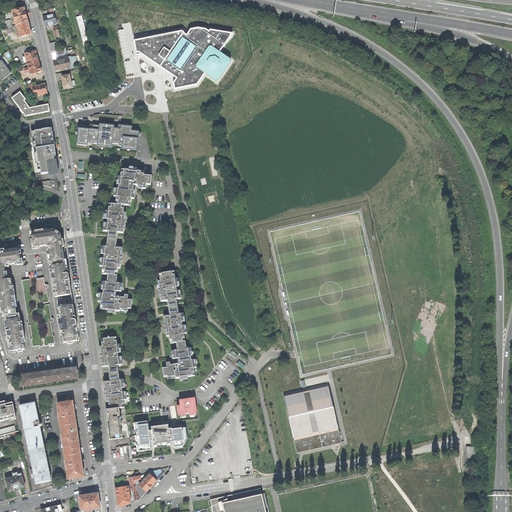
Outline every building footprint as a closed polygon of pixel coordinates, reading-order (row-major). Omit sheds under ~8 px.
[(24,7),(12,10),(16,25),(27,22),(26,15),(24,7)] [(45,26),(56,23),(54,14),(51,15),(50,14),(47,14),(47,16),(43,17),(44,21),(45,26)] [(84,45),(89,44),(84,16),(78,17),(84,45)] [(11,26),(10,19),(3,21),(5,28),(11,26)] [(29,29),(27,22),(16,25),(20,37),(31,34),(29,29)] [(182,31),(134,41),(137,53),(138,53),(163,69),(177,79),(173,84),(175,90),(197,85),(205,73),(216,80),(230,61),(219,52),(232,34),(210,30),(209,32),(205,30),(198,28),(190,30),(186,35),(182,31)] [(51,51),(57,50),(58,50),(57,42),(49,43),(51,51)] [(36,54),(35,50),(30,52),(30,50),(25,51),(26,53),(25,54),(28,64),(38,61),(36,54)] [(54,66),(56,71),(72,67),(73,66),(71,58),(69,57),(53,61),(54,66)] [(0,76),(2,80),(11,73),(1,60),(0,61),(0,76)] [(40,66),(38,61),(28,64),(31,74),(33,74),(33,75),(37,74),(37,72),(41,71),(40,66)] [(63,81),(64,89),(72,87),(69,75),(61,76),(63,81)] [(32,84),(31,84),(28,85),(30,92),(37,91),(38,95),(47,93),(46,89),(45,84),(33,86),(32,84)] [(49,111),(48,104),(29,108),(24,101),(25,100),(19,91),(10,98),(25,116),(49,111)] [(90,125),(79,124),(77,145),(84,145),(84,144),(91,144),(91,143),(98,144),(98,142),(115,144),(115,146),(130,147),(130,145),(137,146),(139,132),(132,131),(132,127),(121,126),(120,131),(119,131),(118,130),(118,129),(107,127),(107,126),(93,125),(92,129),(91,128),(89,128),(90,125)] [(35,178),(58,174),(51,128),(29,132),(35,178)] [(108,231),(107,235),(116,236),(117,232),(123,233),(124,229),(122,229),(122,225),(125,225),(125,220),(123,220),(123,218),(123,216),(125,216),(125,213),(123,212),(123,208),(121,208),(122,205),(128,206),(129,202),(131,202),(131,198),(133,198),(134,194),(133,194),(133,189),(133,184),(137,185),(137,186),(142,187),(142,188),(146,189),(146,184),(151,184),(151,175),(144,175),(144,173),(140,173),(141,171),(136,170),(136,168),(133,168),(133,170),(128,169),(128,170),(123,169),(123,173),(120,172),(120,177),(118,177),(117,180),(119,180),(118,189),(116,188),(115,193),(114,193),(113,196),(116,197),(115,201),(118,201),(117,204),(111,204),(110,207),(108,207),(108,211),(105,211),(105,214),(106,215),(106,219),(107,219),(107,223),(105,223),(105,227),(104,227),(103,231),(108,231)] [(28,219),(21,220),(22,227),(29,226),(28,219)] [(43,231),(35,232),(35,234),(31,234),(34,248),(48,245),(50,262),(64,260),(63,251),(62,247),(64,247),(63,240),(61,240),(61,239),(61,236),(58,236),(58,234),(59,233),(57,231),(55,233),(53,233),(53,231),(43,232),(43,231)] [(112,313),(115,313),(116,311),(120,311),(120,308),(128,309),(128,308),(131,308),(132,299),(128,299),(128,294),(125,294),(124,297),(116,296),(116,293),(116,291),(120,291),(120,287),(121,287),(122,283),(116,283),(117,275),(115,275),(115,271),(117,272),(118,268),(120,268),(120,264),(118,264),(119,262),(119,260),(121,260),(121,255),(119,255),(119,251),(121,251),(122,248),(115,247),(116,239),(107,238),(106,246),(102,246),(101,250),(103,250),(102,254),(104,254),(103,258),(102,258),(101,263),(100,262),(100,266),(102,266),(102,270),(104,270),(103,274),(107,274),(107,282),(102,281),(102,285),(103,285),(103,294),(100,294),(100,298),(98,298),(98,302),(101,302),(100,306),(102,306),(102,310),(107,310),(107,311),(112,311),(112,313)] [(0,281),(6,281),(4,266),(21,264),(19,250),(5,252),(4,250),(0,251),(0,281)] [(66,271),(64,260),(50,262),(52,273),(51,274),(53,286),(54,286),(54,287),(68,285),(68,284),(70,283),(69,280),(68,271),(66,271)] [(167,300),(168,304),(177,303),(176,299),(181,298),(180,295),(179,295),(178,291),(177,291),(176,287),(177,287),(177,282),(178,282),(178,278),(175,279),(175,274),(173,275),(172,271),(161,273),(162,276),(160,277),(160,281),(158,281),(159,285),(160,285),(161,287),(161,289),(159,289),(159,294),(162,293),(163,297),(160,298),(161,301),(167,300)] [(2,317),(6,317),(16,315),(14,304),(16,304),(14,291),(13,291),(11,280),(6,281),(0,281),(0,306),(1,306),(2,317)] [(39,348),(43,347),(42,338),(39,339),(37,322),(35,322),(29,281),(23,281),(29,323),(30,323),(33,340),(32,340),(33,347),(39,346),(39,348)] [(70,295),(68,285),(54,287),(56,297),(70,295)] [(43,304),(49,303),(46,289),(45,289),(40,290),(43,304)] [(62,331),(64,343),(77,341),(75,326),(76,326),(76,321),(75,317),(73,318),(72,308),(71,305),(58,308),(60,320),(58,320),(60,332),(62,331)] [(49,306),(43,307),(45,320),(44,320),(47,338),(44,338),(45,347),(49,346),(49,344),(55,343),(54,337),(53,337),(50,320),(51,319),(49,306)] [(179,378),(180,380),(184,380),(183,378),(188,378),(188,377),(193,376),(192,372),(195,372),(194,368),(196,368),(196,364),(194,364),(194,360),(191,360),(190,352),(192,352),(191,348),(186,349),(185,341),(183,341),(183,338),(185,338),(184,334),(186,333),(186,330),(184,330),(184,326),(183,326),(182,322),(183,322),(182,317),(184,317),(183,313),(179,314),(178,306),(168,307),(170,315),(163,316),(164,320),(166,320),(167,324),(164,324),(165,329),(167,329),(168,331),(168,333),(166,333),(167,337),(169,336),(169,340),(172,340),(172,344),(176,343),(177,350),(172,351),(172,355),(174,355),(174,359),(178,358),(179,364),(173,365),(170,365),(170,362),(166,363),(167,367),(162,368),(164,377),(167,376),(167,378),(175,377),(175,379),(179,378)] [(11,352),(24,350),(22,339),(24,339),(22,326),(21,326),(19,315),(16,315),(6,317),(7,328),(5,329),(6,335),(7,341),(9,341),(11,352)] [(108,366),(109,370),(118,369),(118,365),(122,364),(122,361),(120,361),(120,356),(118,356),(118,353),(119,352),(119,348),(120,348),(120,344),(117,344),(117,340),(115,340),(114,337),(103,338),(104,342),(102,342),(102,346),(100,347),(100,350),(102,350),(102,354),(100,354),(100,357),(101,359),(103,359),(104,363),(102,363),(102,367),(108,366)] [(35,374),(22,376),(24,386),(77,379),(76,368),(61,370),(35,374)] [(111,405),(112,409),(118,408),(123,408),(122,404),(124,404),(124,400),(126,399),(126,396),(124,396),(124,392),(123,392),(122,388),(123,388),(123,383),(124,383),(124,379),(120,380),(119,376),(110,377),(110,381),(104,382),(104,386),(106,385),(107,389),(104,389),(105,394),(107,394),(107,396),(107,398),(106,398),(106,402),(108,402),(109,406),(111,405)] [(283,393),(297,453),(341,443),(328,383),(283,393)] [(177,406),(178,415),(188,414),(197,412),(195,398),(179,401),(180,406),(177,406)] [(0,421),(15,418),(13,403),(6,405),(5,402),(1,403),(0,402),(0,421)] [(43,482),(51,481),(35,402),(20,406),(36,484),(43,482)] [(72,402),(58,404),(61,427),(75,425),(74,415),(72,402)] [(110,440),(122,438),(120,419),(121,419),(121,416),(119,416),(118,408),(112,409),(107,410),(108,423),(110,440)] [(150,419),(131,421),(134,446),(138,451),(151,450),(150,444),(172,442),(172,445),(184,444),(188,439),(187,427),(170,428),(170,423),(151,425),(150,419)] [(77,438),(75,425),(61,427),(65,456),(79,454),(77,438)] [(14,426),(0,430),(0,436),(16,432),(14,426)] [(467,446),(467,460),(479,460),(478,446),(467,446)] [(81,468),(79,454),(65,456),(68,479),(83,477),(81,468)] [(140,486),(136,487),(139,493),(141,498),(152,486),(164,474),(159,471),(150,473),(150,475),(140,486)] [(20,489),(25,487),(23,482),(25,481),(24,476),(22,477),(20,472),(12,474),(13,477),(5,480),(9,492),(14,490),(14,492),(17,491),(20,490),(20,489)] [(133,487),(135,501),(139,500),(139,493),(136,487),(135,483),(133,477),(130,477),(130,481),(130,487),(133,487)] [(119,506),(121,507),(131,503),(129,487),(116,489),(117,492),(117,497),(119,506)] [(96,508),(96,509),(100,508),(98,493),(88,495),(79,496),(82,511),(86,510),(86,509),(96,508)] [(212,506),(213,511),(265,511),(262,495),(221,504),(221,502),(212,506)]
